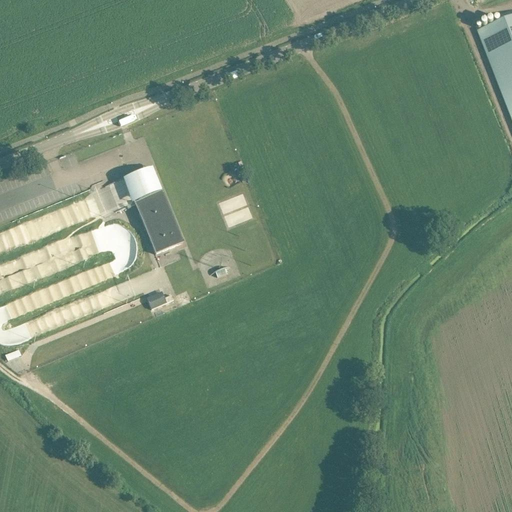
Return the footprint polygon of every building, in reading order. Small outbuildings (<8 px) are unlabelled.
[(511,20),(478,34),(511,121),(511,20)] [(135,205),(140,203),(130,177),(105,187),(115,213),(135,205)] [(183,245),(166,203),(162,194),(140,203),(135,205),(155,256),(183,245)] [(151,311),(164,306),(160,296),(147,302),(151,311)] [(18,350),(5,356),(8,363),(21,357),(18,350)]
